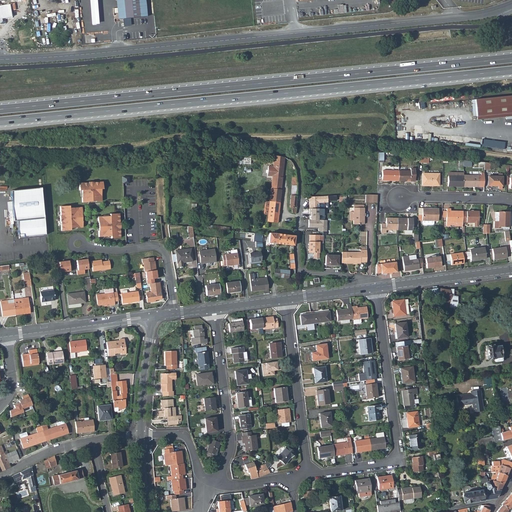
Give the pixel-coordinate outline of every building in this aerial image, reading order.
[(138,0),(119,0),(121,18),(140,16),(138,0)] [(9,4),(0,5),(0,18),(11,16),(9,4)] [(511,95),(478,99),(479,115),(492,114),(492,117),(507,116),(506,112),(511,111),(511,95)] [(506,142),(467,137),(467,143),(505,149),(506,142)] [(281,187),(282,177),(284,157),(274,156),(273,167),(268,167),(267,176),(272,177),(271,186),(281,187)] [(411,172),(399,171),(399,181),(415,181),(415,169),(411,169),(411,172)] [(382,181),(399,181),(399,171),(383,171),(382,181)] [(439,172),(423,171),(423,186),(439,186),(439,172)] [(478,176),(463,175),(463,176),(463,187),(478,187),(484,187),(484,173),(481,173),(481,176),(478,176)] [(498,177),(488,177),(488,186),(502,186),(502,174),(499,174),(498,177)] [(448,187),(463,187),(463,176),(449,176),(448,176),(448,187)] [(88,182),(79,183),(79,190),(81,190),(82,202),(88,202),(88,201),(95,201),(101,201),(101,189),(103,189),(102,182),(93,182),(88,182)] [(297,185),(291,184),(289,208),(291,208),(290,212),(295,213),(295,203),(297,185)] [(41,188),(11,191),(14,221),(18,221),(19,237),(46,235),(41,188)] [(267,216),(267,223),(277,224),(279,203),(280,191),(270,190),(269,203),(267,216)] [(366,202),(377,202),(377,194),(366,194),(366,202)] [(327,196),(308,197),(308,209),(316,209),(316,204),(318,203),(327,202),(327,196)] [(69,205),(60,206),(60,215),(60,221),(61,221),(61,230),(70,230),(70,228),(82,227),(82,221),(81,213),(82,213),(81,207),(69,208),(69,205)] [(354,220),(354,224),(364,224),(364,208),(363,205),(354,205),(354,212),(350,212),(350,220),(354,220)] [(308,209),(308,214),(310,214),(310,220),(317,220),(318,215),(322,215),(323,209),(316,209),(308,209)] [(439,209),(423,209),(423,221),(424,221),(424,224),(425,225),(434,225),(435,224),(435,221),(438,221),(439,209)] [(446,226),(463,226),(463,222),(463,211),(451,211),(451,209),(447,209),(447,211),(447,217),(446,226)] [(479,212),(463,211),(463,222),(474,222),(474,227),(479,227),(479,212)] [(495,221),(495,228),(500,229),(499,227),(510,227),(510,212),(499,212),(496,212),(496,221),(495,221)] [(110,216),(98,217),(98,223),(99,230),(98,230),(99,237),(111,236),(111,238),(120,238),(120,228),(120,223),(119,223),(119,213),(110,214),(110,216)] [(387,229),(398,229),(398,218),(387,218),(387,224),(383,224),(383,232),(387,232),(387,229)] [(414,219),(398,218),(398,229),(398,230),(407,230),(414,230),(414,219)] [(310,220),(308,220),(308,228),(318,228),(318,232),(326,232),(326,220),(317,220),(310,220)] [(212,226),(211,234),(227,236),(227,231),(229,231),(229,228),(212,226)] [(270,243),(276,244),(278,234),(269,233),(269,236),(269,237),(267,237),(266,246),(269,246),(270,243)] [(276,244),(293,246),(294,236),(293,236),(278,234),(276,244)] [(307,242),(307,253),(313,253),(314,258),(320,258),(319,235),(309,235),(309,242),(307,242)] [(360,262),(366,263),(367,246),(360,246),(360,252),(346,252),(345,264),(360,264),(360,262)] [(506,247),(493,249),(494,260),(507,258),(506,247)] [(470,251),(466,252),(467,259),(471,259),(472,261),(486,259),(485,248),(470,250),(470,251)] [(175,251),(178,268),(183,267),(183,262),(193,261),(191,249),(175,251)] [(199,251),(201,264),(216,262),(214,249),(199,251)] [(251,254),(253,263),(263,261),(262,252),(251,254)] [(464,259),(467,259),(466,252),(450,255),(451,261),(452,265),(457,265),(457,263),(460,263),(460,264),(465,264),(464,259)] [(222,255),(223,266),(237,264),(236,253),(230,254),(222,255)] [(325,254),(325,265),(339,266),(339,255),(325,254)] [(409,256),(403,257),(405,272),(420,269),(420,267),(423,267),(422,259),(419,259),(413,260),(409,261),(409,256)] [(143,263),(145,272),(146,272),(156,271),(156,266),(155,266),(154,261),(154,257),(142,259),(143,263)] [(432,258),(426,259),(428,268),(442,266),(440,257),(436,258),(432,258)] [(89,269),(88,259),(77,260),(78,270),(77,270),(78,274),(85,273),(85,269),(89,269)] [(71,271),(69,260),(56,262),(57,270),(60,270),(60,272),(71,271)] [(92,262),(93,272),(111,269),(109,261),(102,262),(101,260),(92,262)] [(396,262),(377,264),(377,274),(382,273),(383,274),(397,272),(396,262)] [(274,268),(273,276),(289,278),(290,271),(274,268)] [(160,283),(156,271),(146,272),(147,283),(149,283),(150,284),(160,283)] [(139,273),(132,274),(132,278),(136,277),(137,284),(141,283),(139,273)] [(250,283),(251,291),(264,290),(263,279),(254,280),(253,274),(249,275),(250,283)] [(25,287),(32,286),(31,275),(24,276),(25,287)] [(225,284),(227,294),(240,292),(239,282),(225,284)] [(151,292),(151,296),(147,297),(148,304),(156,303),(156,301),(160,300),(162,298),(160,283),(150,284),(151,292)] [(205,287),(207,296),(220,295),(219,285),(205,287)] [(450,290),(440,288),(438,297),(440,297),(440,301),(450,303),(449,307),(453,308),(453,309),(457,309),(457,297),(453,296),(453,290),(450,290)] [(96,295),(97,305),(104,304),(110,303),(110,306),(115,305),(114,302),(113,293),(113,289),(104,290),(104,294),(96,295)] [(41,303),(54,301),(53,291),(40,293),(41,303)] [(138,291),(121,294),(122,304),(139,302),(138,291)] [(66,294),(68,305),(69,304),(81,303),(85,302),(84,292),(66,294)] [(23,303),(15,305),(16,314),(24,313),(24,312),(31,311),(28,298),(22,299),(23,303)] [(2,317),(16,315),(16,314),(15,305),(14,303),(8,304),(8,300),(1,301),(2,317)] [(392,302),(394,317),(405,315),(403,301),(392,302)] [(349,320),(353,319),(352,309),(351,305),(346,306),(347,310),(337,311),(338,321),(342,321),(342,324),(350,323),(349,320)] [(366,307),(352,309),(353,319),(353,321),(354,325),(360,324),(361,323),(361,320),(368,319),(366,307)] [(329,312),(315,314),(316,324),(330,322),(329,312)] [(301,326),(316,324),(315,314),(300,316),(301,326)] [(272,317),(261,319),(263,328),(263,329),(277,327),(276,319),(273,319),(272,317)] [(228,324),(229,332),(243,331),(241,319),(232,320),(232,323),(228,324)] [(262,328),(263,328),(261,319),(249,320),(250,330),(259,329),(261,328),(261,331),(259,331),(260,334),(262,333),(262,328)] [(395,324),(397,339),(408,338),(406,323),(395,324)] [(191,339),(192,345),(206,343),(206,339),(203,339),(203,337),(204,337),(203,329),(202,329),(194,330),(193,330),(194,338),(191,339)] [(69,342),(70,352),(87,350),(85,339),(69,342)] [(113,342),(106,342),(107,357),(114,356),(114,355),(120,354),(120,356),(125,355),(124,339),(119,340),(119,341),(119,343),(113,343),(113,342)] [(359,340),(361,355),(372,354),(370,339),(359,340)] [(268,344),(270,358),(281,357),(279,343),(268,344)] [(312,353),(313,361),(328,359),(326,344),(316,345),(317,352),(312,353)] [(397,347),(398,359),(409,358),(407,345),(397,347)] [(491,345),(484,346),(486,360),(493,359),(494,361),(495,361),(500,361),(500,359),(501,359),(500,353),(502,353),(503,352),(503,348),(502,347),(499,348),(499,346),(491,347),(491,345)] [(46,353),(47,365),(63,362),(62,348),(60,347),(54,348),(54,352),(46,353)] [(232,354),(233,363),(243,362),(242,353),(244,352),(243,347),(231,349),(231,354),(232,354)] [(21,355),(22,367),(38,365),(36,350),(28,351),(28,354),(21,355)] [(167,366),(167,370),(176,369),(176,351),(165,351),(166,366),(167,366)] [(197,353),(198,365),(208,364),(206,351),(197,353)] [(357,373),(359,380),(375,378),(375,375),(373,360),(363,361),(364,372),(357,373)] [(105,364),(93,366),(95,379),(107,377),(105,364)] [(313,368),(314,384),(327,382),(325,367),(313,368)] [(400,369),(402,383),(414,382),(412,367),(410,367),(401,369),(400,369)] [(234,371),(236,385),(247,384),(247,383),(251,383),(250,374),(246,374),(245,370),(234,371)] [(162,392),(162,396),(173,396),(173,391),(172,391),(171,379),(176,379),(176,373),(162,374),(162,382),(163,382),(163,384),(162,384),(161,384),(161,392),(162,392)] [(195,375),(197,386),(212,384),(210,373),(195,375)] [(118,412),(118,410),(123,409),(125,407),(125,401),(126,400),(126,397),(126,394),(126,393),(126,388),(126,381),(117,382),(117,375),(115,375),(113,375),(110,376),(112,398),(113,409),(114,412),(118,412)] [(492,376),(483,377),(483,387),(493,386),(492,376)] [(365,386),(367,399),(378,398),(376,384),(365,386)] [(274,388),(276,402),(288,401),(286,386),(274,388)] [(317,391),(318,406),(329,404),(328,389),(317,391)] [(402,391),(404,406),(414,405),(413,395),(418,394),(417,389),(402,391)] [(480,390),(471,391),(471,394),(471,396),(468,396),(467,394),(456,396),(457,405),(469,404),(468,402),(472,401),(472,403),(474,412),(483,411),(480,390)] [(236,393),(237,396),(238,407),(251,406),(250,397),(247,398),(246,392),(236,393)] [(32,407),(28,396),(22,398),(23,401),(19,402),(20,404),(23,410),(32,407)] [(203,399),(204,411),(215,410),(213,398),(203,399)] [(157,412),(157,417),(164,417),(166,417),(167,419),(167,425),(177,424),(177,421),(176,416),(175,416),(174,408),(173,408),(172,400),(160,401),(160,408),(162,408),(163,410),(163,411),(157,412)] [(23,410),(20,404),(14,406),(15,410),(9,412),(10,418),(24,413),(23,410)] [(97,406),(98,421),(111,420),(109,405),(97,406)] [(367,407),(369,422),(380,420),(379,410),(381,410),(381,405),(367,407)] [(278,410),(280,423),(290,422),(288,408),(278,410)] [(320,414),(322,428),(332,426),(330,412),(320,414)] [(407,418),(409,428),(420,427),(418,412),(408,413),(409,417),(407,418)] [(239,415),(241,429),(244,429),(248,428),(251,428),(249,414),(239,415)] [(204,419),(206,432),(217,431),(215,417),(204,419)] [(93,420),(75,422),(76,433),(94,431),(93,420)] [(48,430),(46,426),(41,427),(43,432),(46,441),(68,433),(65,424),(64,424),(57,427),(48,430)] [(491,426),(495,443),(502,442),(503,440),(503,439),(501,432),(500,429),(499,426),(491,426)] [(504,432),(501,432),(503,439),(503,440),(511,437),(511,426),(509,428),(509,430),(504,432)] [(23,448),(46,441),(43,432),(41,427),(36,429),(37,433),(27,437),(21,439),(20,439),(23,448)] [(251,436),(251,432),(242,433),(243,437),(242,437),(242,441),(244,441),(245,451),(257,449),(255,435),(251,436)] [(372,435),(369,436),(371,451),(386,448),(384,433),(377,433),(377,438),(372,438),(372,435)] [(409,436),(411,450),(422,449),(420,434),(409,436)] [(356,453),(371,451),(369,436),(365,436),(366,439),(354,441),(356,453)] [(476,439),(477,446),(493,443),(492,436),(476,439)] [(210,439),(205,456),(215,459),(219,442),(210,439)] [(347,443),(332,445),(332,446),(334,456),(349,454),(347,443)] [(0,456),(0,466),(2,471),(11,467),(9,463),(19,459),(15,451),(8,454),(7,451),(4,452),(1,446),(0,446),(0,455),(0,457),(0,456)] [(319,458),(334,456),(332,446),(318,448),(319,458)] [(286,447),(285,448),(277,458),(285,465),(288,460),(290,457),(291,458),(294,454),(286,448),(286,447)] [(169,464),(182,463),(180,450),(172,451),(171,448),(163,449),(163,453),(162,454),(164,465),(169,464)] [(433,456),(434,460),(439,458),(437,451),(428,452),(429,457),(433,456)] [(110,454),(112,469),(122,467),(120,452),(110,454)] [(56,465),(54,456),(44,461),(47,469),(56,465)] [(413,466),(414,474),(424,472),(423,467),(424,466),(423,457),(413,459),(414,466),(413,466)] [(511,462),(503,460),(501,465),(510,468),(511,468),(511,467),(511,462)] [(184,474),(182,463),(169,464),(171,475),(166,476),(167,480),(170,479),(182,478),(181,474),(184,474)] [(249,473),(250,479),(255,479),(269,473),(267,469),(265,464),(260,467),(261,468),(255,470),(252,463),(244,466),(247,473),(249,473)] [(508,473),(509,470),(510,468),(501,465),(499,464),(499,465),(496,465),(494,473),(498,473),(507,476),(508,473)] [(30,492),(36,490),(31,467),(12,476),(15,483),(25,478),(25,479),(26,479),(27,479),(29,487),(28,488),(30,492)] [(52,476),(54,486),(83,478),(81,469),(52,476)] [(109,476),(114,494),(125,491),(120,473),(109,476)] [(493,480),(495,481),(503,484),(505,480),(507,476),(498,473),(497,475),(493,474),(491,480),(493,480)] [(377,478),(378,490),(392,488),(391,476),(377,478)] [(487,492),(482,493),(483,500),(496,498),(500,490),(498,490),(493,491),(493,487),(490,487),(486,476),(484,477),(480,477),(479,477),(480,483),(481,483),(485,482),(487,492)] [(185,489),(184,478),(182,478),(170,479),(172,490),(173,490),(174,494),(175,494),(183,493),(183,489),(185,489)] [(355,481),(355,486),(356,492),(356,493),(358,493),(359,497),(371,495),(370,491),(369,479),(355,481)] [(493,480),(493,487),(493,491),(498,490),(500,490),(503,484),(495,481),(493,480)] [(462,493),(464,503),(483,500),(482,493),(481,493),(480,490),(471,492),(471,489),(470,487),(469,487),(469,486),(468,486),(465,486),(464,486),(464,487),(463,488),(462,489),(463,493),(462,493)] [(401,488),(402,499),(404,499),(412,498),(420,497),(419,487),(410,488),(409,487),(401,488)] [(509,511),(511,511),(511,494),(511,493),(501,504),(503,505),(509,511)] [(175,497),(175,494),(174,494),(166,495),(166,499),(170,499),(171,511),(185,509),(183,496),(175,497)] [(248,497),(248,498),(249,505),(249,507),(263,505),(262,496),(258,497),(257,495),(248,497)] [(329,498),(330,511),(341,511),(340,497),(329,498)] [(377,505),(377,511),(387,511),(388,511),(391,511),(400,510),(398,502),(395,502),(394,499),(380,501),(380,504),(377,505)] [(215,510),(215,511),(228,511),(227,500),(217,502),(217,509),(215,510)] [(290,502),(273,506),(274,511),(288,511),(292,511),(290,502)]
